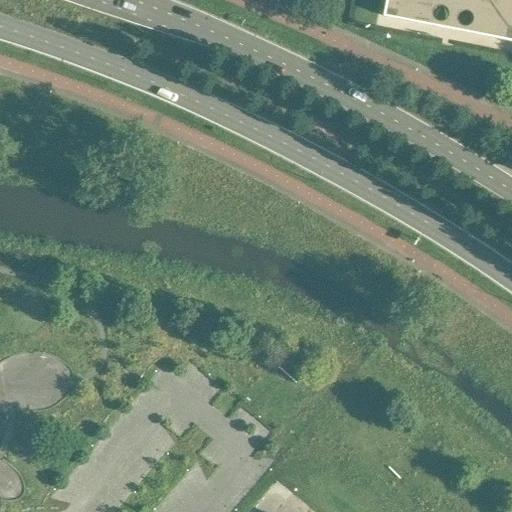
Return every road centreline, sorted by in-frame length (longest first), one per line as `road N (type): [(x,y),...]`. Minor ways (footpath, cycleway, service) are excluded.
road 1 (secondary): [(0,27),(222,113),(368,190),(511,282)]
road 2 (secondary): [(511,196),(366,107),(129,0)]
